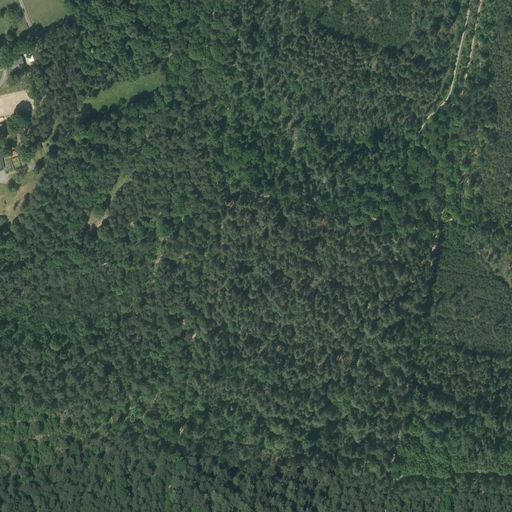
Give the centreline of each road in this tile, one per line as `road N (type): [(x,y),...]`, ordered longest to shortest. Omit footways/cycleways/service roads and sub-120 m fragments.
road 1 (track): [(0,378),(188,344),(365,379)]
road 2 (track): [(216,184),(167,511)]
road 3 (track): [(234,59),(461,103)]
road 4 (unknown): [(216,184),(384,218),(439,219)]
road 5 (track): [(481,0),(439,219)]
road 6 (track): [(439,219),(403,434)]
road 7 (track): [(180,428),(393,469)]
road 8 (track): [(243,0),(216,184)]
road 9 (unknown): [(403,434),(379,437),(335,463),(325,511)]
road 10 (track): [(392,476),(511,473)]
